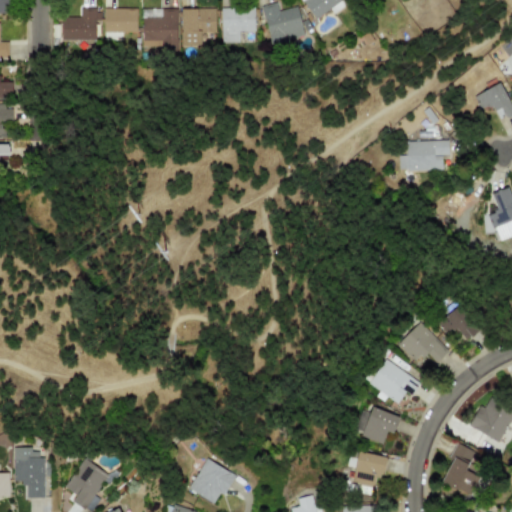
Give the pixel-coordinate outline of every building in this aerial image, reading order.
[(0,0),(0,13),(8,13),(7,0),(0,0)] [(300,0),(313,19),(329,8),(332,13),(345,4),(342,0),(300,0)] [(296,6),(277,10),(275,2),(260,6),(269,44),(303,36),(296,6)] [(220,7),(221,42),(238,42),(237,31),(254,30),(253,6),(220,7)] [(61,40),(97,40),(96,8),(80,9),(80,17),(60,18),(61,40)] [(136,32),(136,8),(103,9),(104,40),(121,40),(121,32),(136,32)] [(175,48),(176,9),(160,8),(160,17),(141,17),(140,48),(175,48)] [(214,8),(180,8),(180,45),(200,45),(200,32),(214,32),(214,8)] [(0,58),(8,58),(8,42),(0,41),(0,58)] [(0,97),(11,97),(11,78),(0,78),(0,97)] [(490,103),(498,120),(511,114),(511,109),(500,83),(473,95),(479,109),(490,103)] [(0,135),(3,135),(3,123),(12,123),(11,106),(0,106),(0,135)] [(405,141),(405,155),(397,155),(397,171),(440,170),(440,154),(447,154),(447,140),(405,141)] [(8,143),(0,143),(0,155),(9,155),(8,143)] [(489,193),(495,211),(487,214),(496,240),(511,235),(511,199),(508,187),(489,193)] [(445,333),(451,328),(465,342),(480,328),(453,300),(432,320),(445,333)] [(414,362),(425,351),(435,362),(447,351),(418,321),(396,343),(414,362)] [(419,381),(380,359),(366,383),(378,390),(374,396),(382,401),(385,396),(397,403),(403,391),(410,395),(419,381)] [(511,413),(511,408),(485,395),(469,426),(497,441),(511,413)] [(380,444),(386,431),(392,433),(398,417),(371,406),(359,436),(380,444)] [(473,451),(457,443),(438,483),(468,497),(478,476),(465,470),(473,451)] [(25,498),(43,498),(43,457),(38,457),(38,448),(12,448),(12,483),(25,483),(25,498)] [(373,485),(374,476),(383,476),(384,455),(355,453),(353,483),(373,485)] [(107,474),(82,458),(63,487),(75,495),(72,500),(89,511),(98,498),(93,495),(107,474)] [(187,488),(211,503),(218,492),(222,495),(234,475),(204,458),(187,488)] [(0,496),(8,496),(8,473),(0,472),(0,496)] [(314,511),(310,495),(295,498),(298,509),(289,511),(314,511)]
